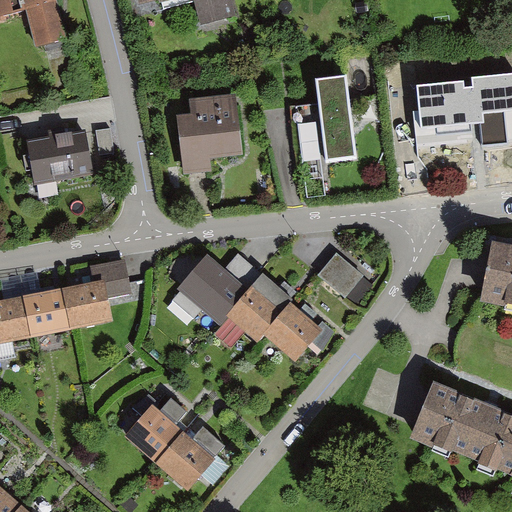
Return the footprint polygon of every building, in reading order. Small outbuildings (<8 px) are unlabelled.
[(0,0),(0,12),(23,8),(32,42),(57,37),(48,0),(0,0)] [(228,9),(225,0),(190,0),(194,17),(228,9)] [(417,110),(411,110),(415,148),(474,142),(473,125),(480,124),(487,123),(486,115),(511,111),(511,73),(471,78),(473,87),(465,88),(464,79),(414,84),(417,110)] [(345,79),(311,83),(322,164),(355,160),(345,79)] [(236,97),(173,103),(181,179),(211,176),(209,162),(242,159),(236,97)] [(98,129),(103,155),(117,153),(112,126),(98,129)] [(86,132),(27,142),(34,185),(94,175),(86,132)] [(511,251),(486,247),(477,304),(511,310),(511,251)] [(364,276),(337,254),(319,276),(346,298),(364,276)] [(86,286),(0,303),(0,346),(111,324),(106,300),(132,295),(125,261),(82,270),(86,286)] [(245,292),(215,267),(188,300),(220,327),(226,320),(256,345),(262,339),(295,367),(323,333),(289,305),(281,314),(249,287),(245,292)] [(511,474),(511,421),(431,389),(410,440),(509,479),(511,474)] [(150,409),(122,441),(185,495),(213,463),(150,409)] [(204,423),(196,433),(219,453),(227,443),(204,423)] [(21,511),(0,493),(0,511),(21,511)]
